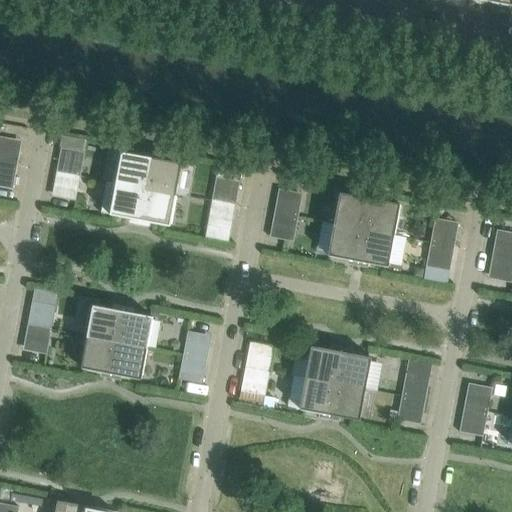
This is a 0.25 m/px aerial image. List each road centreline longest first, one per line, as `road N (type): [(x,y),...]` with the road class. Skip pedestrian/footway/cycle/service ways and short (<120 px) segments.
road 1 (residential): [(198,511),(260,173)]
road 2 (residential): [(425,511),(480,214)]
road 3 (residential): [(0,364),(43,124)]
road 4 (tertiary): [(511,47),(362,18)]
